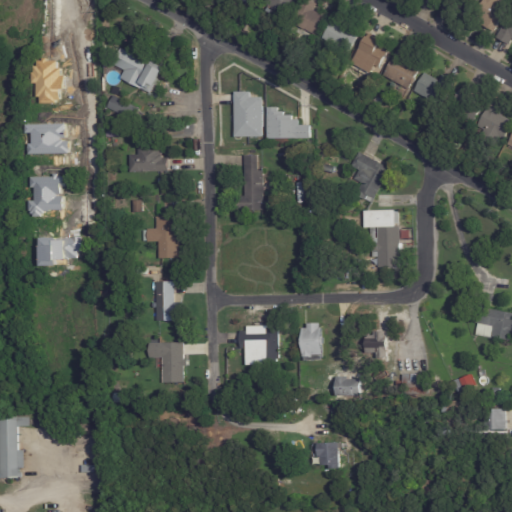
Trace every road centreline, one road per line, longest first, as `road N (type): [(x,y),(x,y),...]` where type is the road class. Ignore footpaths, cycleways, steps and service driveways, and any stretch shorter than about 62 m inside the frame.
road 1 (tertiary): [(511,203),(147,0)]
road 2 (residential): [(202,30),(214,396)]
road 3 (residential): [(419,284),(392,297),(207,300)]
road 4 (residential): [(511,77),(379,0)]
road 5 (residential): [(441,161),(425,194),(419,284)]
